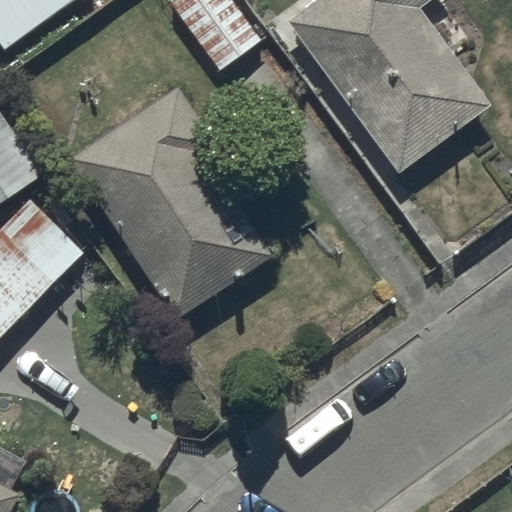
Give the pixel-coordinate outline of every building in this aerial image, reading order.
[(0,0),(0,40),(6,48),(71,0),(0,0)] [(169,0),(168,1),(166,0),(135,0),(156,28),(180,11),(220,66),(262,36),(235,0),(169,0)] [(309,0),(289,16),(400,168),(490,102),(419,4),(423,0),(309,0)] [(178,81),(70,153),(178,314),(274,250),(205,147),(216,139),(178,81)] [(0,111),(0,198),(40,172),(0,111)] [(0,333),(84,248),(28,192),(0,220),(0,333)] [(0,511),(4,511),(17,490),(12,487),(27,459),(0,444),(0,511)]
